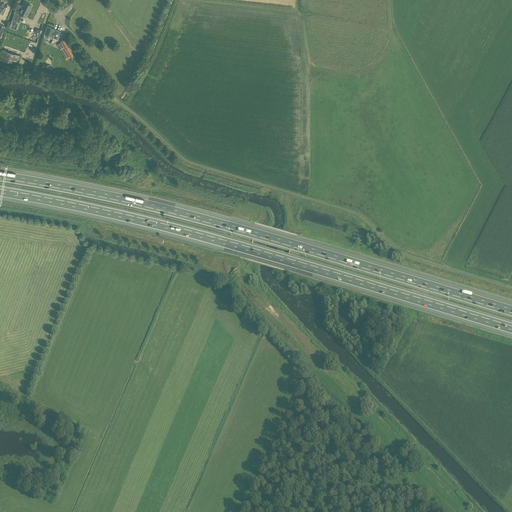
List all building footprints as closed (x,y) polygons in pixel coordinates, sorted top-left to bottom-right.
[(14,13),(9,27),(15,29),(21,14),(26,16),(30,8),(32,5),(24,1),(22,5),(18,13),(19,13),(18,14),(14,13)] [(54,32),(52,31),(54,29),(47,26),(44,33),(44,35),(53,39),(53,37),(57,39),(60,31),(55,30),(54,32)] [(66,60),(70,58),(75,55),(65,38),(60,41),(64,47),(60,49),(66,60)] [(20,42),(17,51),(32,56),(35,47),(20,42)] [(418,273),(418,275),(421,275),(420,278),(424,279),(423,280),(426,281),(428,274),(418,273)]
